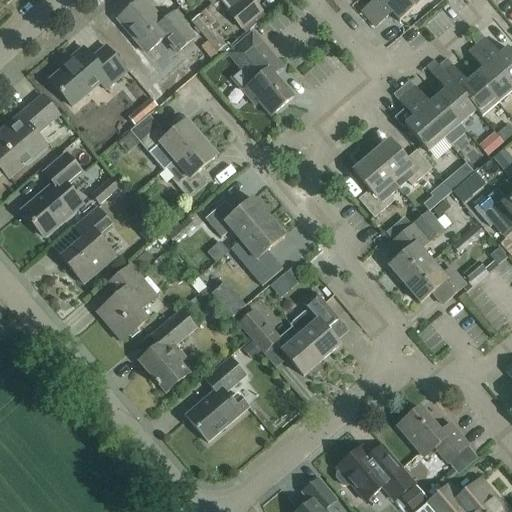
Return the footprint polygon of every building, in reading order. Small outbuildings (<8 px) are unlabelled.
[(162,23),(148,6),(142,0),(118,21),(123,27),(146,55),(164,40),(176,55),(178,57),(167,67),(174,74),(185,65),(182,62),(184,61),(188,64),(201,53),(198,49),(201,46),(195,39),(194,40),(172,15),(162,23)] [(206,0),(211,5),(216,0),(217,0),(228,12),(226,13),(240,29),(241,29),(246,35),(266,19),(260,12),(249,0),(206,0)] [(368,21),(392,0),(376,0),(361,13),(368,21)] [(426,0),(392,0),(368,21),(375,29),(391,15),(399,24),(426,0)] [(219,55),(227,49),(209,27),(213,23),(204,12),(191,23),(219,55)] [(250,32),(225,54),(251,85),(247,88),(246,89),(249,92),(271,118),(292,100),(273,77),(274,76),(282,69),(265,49),(250,32)] [(477,47),(511,88),(511,55),(507,50),(499,57),(484,40),(477,47)] [(498,105),(511,93),(511,88),(477,47),(469,54),(483,70),(475,77),(498,105)] [(127,74),(111,54),(105,48),(92,59),(83,49),(67,63),(69,66),(50,82),(72,108),(100,86),(106,92),(127,74)] [(210,52),(198,62),(203,68),(216,58),(210,52)] [(317,64),(326,83),(343,74),(334,56),(317,64)] [(433,60),(425,68),(425,69),(430,74),(438,67),(433,60)] [(446,60),(438,67),(483,118),(498,105),(475,77),(466,85),(446,60)] [(438,67),(430,74),(445,92),(437,99),(461,126),(477,112),(438,67)] [(414,89),(409,83),(401,90),(406,96),(414,89)] [(429,106),(414,89),(406,96),(445,140),(450,146),(466,132),(461,126),(437,99),(429,106)] [(398,103),(406,96),(401,90),(393,96),(398,103)] [(428,154),(445,140),(406,96),(398,103),(412,119),(404,127),(428,154)] [(0,170),(8,180),(46,148),(35,136),(58,116),(54,111),(43,97),(5,129),(9,134),(0,141),(0,170)] [(134,127),(157,107),(150,100),(127,119),(134,127)] [(223,109),(232,120),(243,112),(235,100),(223,109)] [(167,154),(174,163),(201,140),(186,121),(167,138),(158,127),(149,116),(130,132),(156,163),(167,154)] [(487,162),(503,147),(493,137),(477,152),(487,162)] [(201,140),(174,163),(165,170),(171,178),(170,179),(188,201),(207,185),(198,174),(217,158),(201,140)] [(371,158),(398,190),(407,182),(411,187),(431,170),(416,152),(405,161),(389,142),(371,158)] [(43,239),(82,206),(66,187),(81,175),(65,156),(43,174),(53,185),(21,212),(43,239)] [(389,197),(398,190),(371,158),(353,173),(369,192),(358,201),(374,219),(394,202),(389,197)] [(463,184),(474,174),(466,164),(454,174),(463,184)] [(99,207),(113,195),(120,189),(111,179),(90,196),(99,207)] [(511,218),(511,182),(510,179),(502,186),(474,210),(489,228),(496,222),(507,213),(511,218)] [(438,219),(457,202),(451,195),(432,212),(438,219)] [(438,205),(432,198),(423,206),(429,213),(438,205)] [(240,243),(268,219),(252,200),(235,214),(225,203),(205,220),(221,239),(230,231),(240,243)] [(81,283),(114,255),(100,239),(113,228),(97,210),(76,228),(85,238),(61,259),(81,283)] [(142,214),(133,222),(151,244),(161,237),(142,214)] [(404,287),(431,264),(420,250),(450,224),(444,216),(435,223),(427,214),(392,244),(403,257),(389,268),(404,287)] [(268,219),(240,243),(250,254),(240,262),(257,281),(276,264),(267,253),(284,237),(268,219)] [(142,281),(136,273),(150,261),(143,253),(130,266),(110,283),(120,294),(97,314),(121,343),(148,321),(139,311),(156,297),(155,296),(160,292),(147,278),(142,281)] [(489,275),(506,259),(502,254),(484,269),(478,262),(463,275),(470,283),(468,285),(471,288),(488,273),(489,275)] [(431,264),(404,287),(420,305),(434,293),(443,304),(464,287),(449,268),(441,275),(431,264)] [(234,296),(223,306),(233,317),(237,314),(244,307),(234,296)] [(292,327),(321,362),(340,346),(324,328),(335,319),(316,296),(304,306),(310,312),(292,327)] [(166,395),(189,374),(181,364),(186,360),(176,347),(196,330),(180,311),(150,337),(157,346),(138,363),(166,395)] [(321,362),(292,327),(281,336),(279,339),(255,311),(238,325),(265,357),(277,347),(287,359),(303,378),(317,366),(321,362)] [(230,359),(204,381),(213,392),(184,416),(207,444),(249,408),(237,395),(231,400),(226,394),(246,377),(230,359)] [(440,435),(419,410),(397,428),(423,459),(435,450),(447,465),(468,447),(450,426),(440,435)] [(361,448),(337,469),(365,502),(382,488),(394,502),(414,485),(384,451),(372,461),(361,448)] [(325,511),(324,511),(336,501),(317,480),(302,494),(310,503),(298,511),(325,511)] [(507,511),(483,483),(461,502),(448,487),(418,511),(507,511)]
